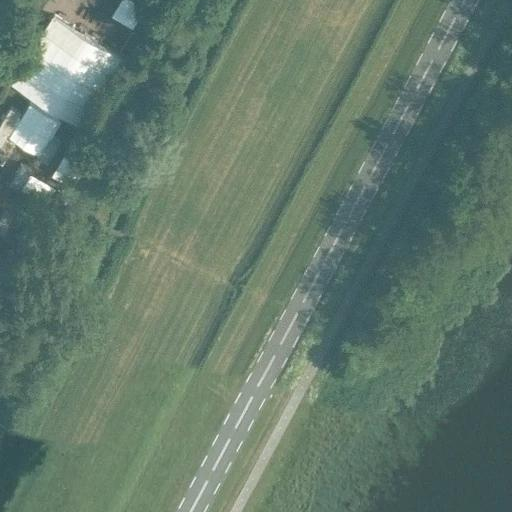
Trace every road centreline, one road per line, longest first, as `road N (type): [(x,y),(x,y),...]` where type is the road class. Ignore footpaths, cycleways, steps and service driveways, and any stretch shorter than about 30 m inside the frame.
road 1 (primary): [(191,511),(463,0)]
road 2 (track): [(217,0),(98,224),(0,434)]
